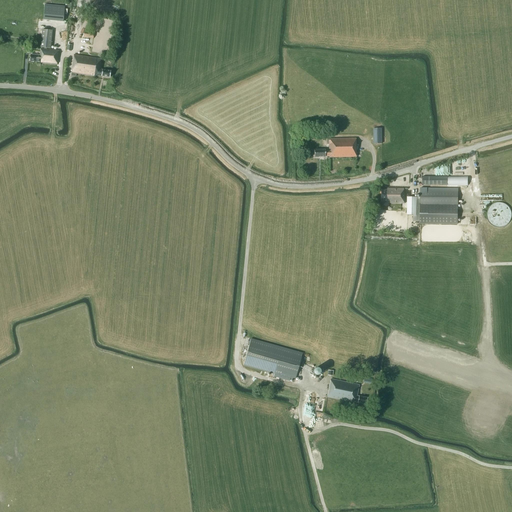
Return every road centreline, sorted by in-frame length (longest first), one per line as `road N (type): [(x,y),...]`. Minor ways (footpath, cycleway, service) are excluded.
road 1 (unclassified): [(511,136),(371,178),(293,186),(246,172),(194,129),(164,116),(70,92),(0,85)]
road 2 (track): [(304,433),(336,423),(383,429),(511,467)]
road 3 (track): [(511,263),(484,264),(471,148)]
road 4 (track): [(305,388),(302,425),(325,511)]
